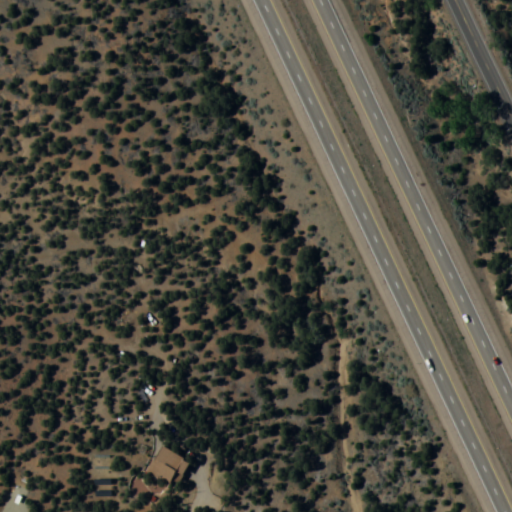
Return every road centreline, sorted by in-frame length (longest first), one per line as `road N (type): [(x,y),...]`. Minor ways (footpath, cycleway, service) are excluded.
road 1 (motorway): [(263,0),(509,511)]
road 2 (motorway): [(511,415),(320,0)]
road 3 (secondary): [(511,124),(453,0)]
